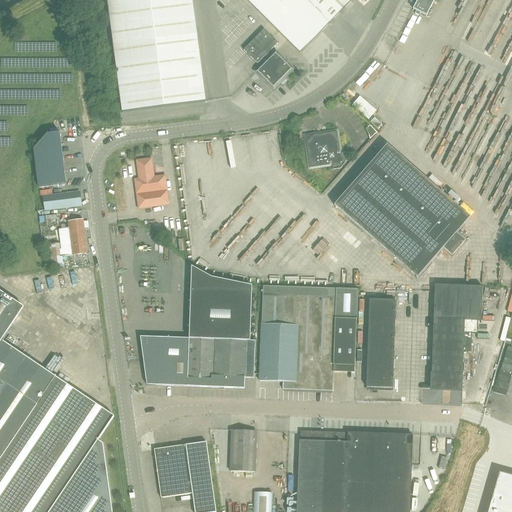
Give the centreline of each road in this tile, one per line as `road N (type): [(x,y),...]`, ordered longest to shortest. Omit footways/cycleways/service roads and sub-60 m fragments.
road 1 (tertiary): [(126,423),(94,182),(101,153),(120,138),(299,109),(347,74),(394,0)]
road 2 (unclassified): [(457,414),(210,406),(126,423)]
